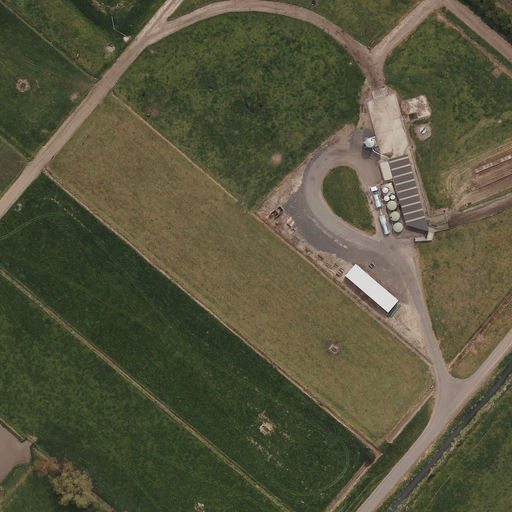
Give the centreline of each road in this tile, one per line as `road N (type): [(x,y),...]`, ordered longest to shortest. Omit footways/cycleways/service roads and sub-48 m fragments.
road 1 (unclassified): [(0,208),(173,0)]
road 2 (unclassified): [(393,253),(370,173),(351,154),(325,155),(312,190),(338,233),(375,249)]
road 3 (unclassified): [(452,402),(393,253)]
road 4 (unclassified): [(363,511),(452,402)]
